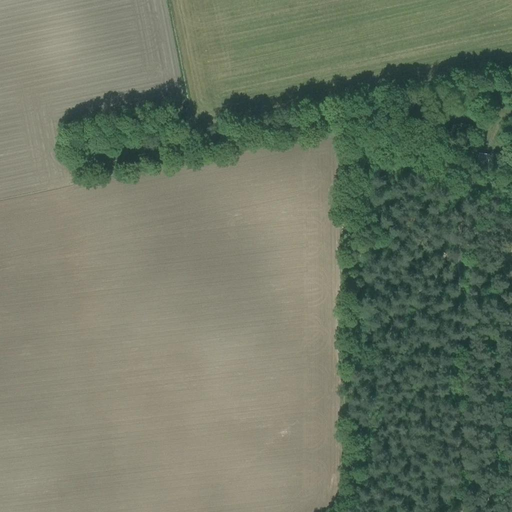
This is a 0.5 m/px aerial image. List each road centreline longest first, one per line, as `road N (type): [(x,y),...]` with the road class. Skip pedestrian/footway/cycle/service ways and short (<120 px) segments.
road 1 (track): [(511,208),(369,123),(343,117),(80,153)]
road 2 (track): [(463,511),(471,231),(484,189)]
